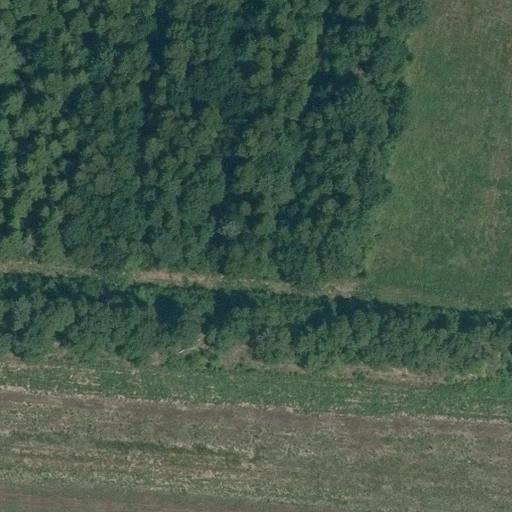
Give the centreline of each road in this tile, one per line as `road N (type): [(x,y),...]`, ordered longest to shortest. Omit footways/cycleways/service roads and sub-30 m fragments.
road 1 (track): [(511,310),(0,269)]
road 2 (track): [(0,481),(323,511)]
